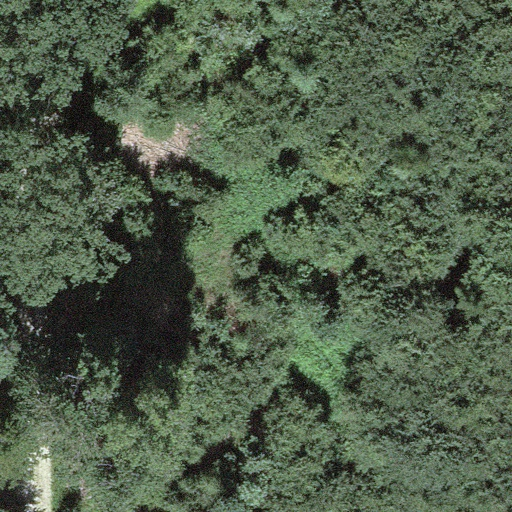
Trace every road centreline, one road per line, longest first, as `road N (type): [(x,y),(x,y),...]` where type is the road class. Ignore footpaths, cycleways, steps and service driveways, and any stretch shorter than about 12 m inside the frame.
road 1 (track): [(45,511),(33,137)]
road 2 (track): [(0,160),(33,137),(118,0)]
